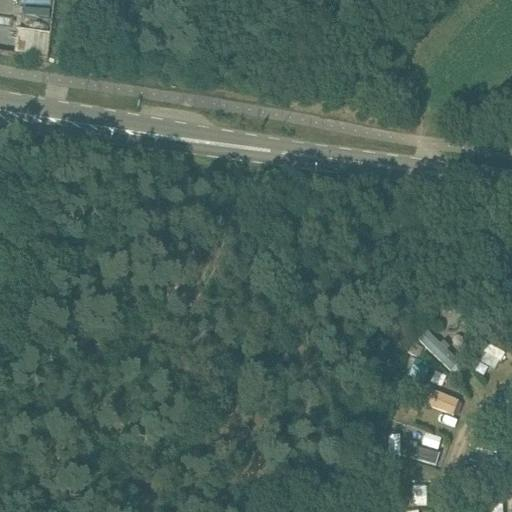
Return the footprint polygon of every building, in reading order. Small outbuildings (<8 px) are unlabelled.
[(20,17),(14,52),(46,57),(52,22),(20,17)] [(451,369),(461,358),(427,330),(418,342),(451,369)] [(413,343),(408,353),(419,358),(424,347),(413,343)] [(488,347),(481,361),(493,367),(499,353),(488,347)] [(401,390),(413,394),(416,384),(405,380),(401,390)] [(452,410),(455,398),(435,393),(432,405),(452,410)] [(427,440),(424,449),(439,454),(442,445),(427,440)] [(501,477),(501,468),(490,467),(490,477),(501,477)] [(406,503),(427,503),(428,482),(406,482),(406,503)]
